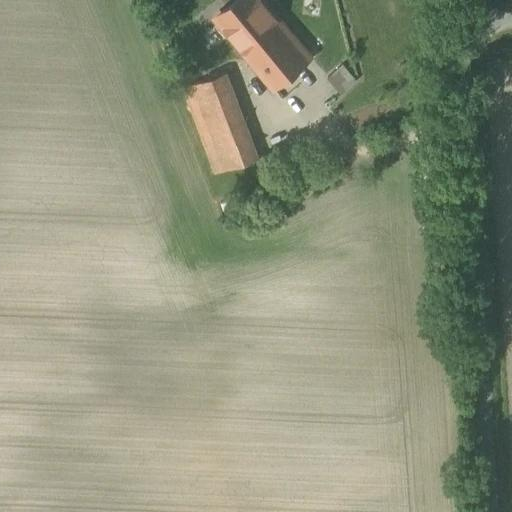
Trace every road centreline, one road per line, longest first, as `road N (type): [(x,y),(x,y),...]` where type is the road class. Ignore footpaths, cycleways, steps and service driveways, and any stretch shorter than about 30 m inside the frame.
road 1 (unclassified): [(486,511),(454,24)]
road 2 (unknown): [(461,99),(342,99),(311,65)]
